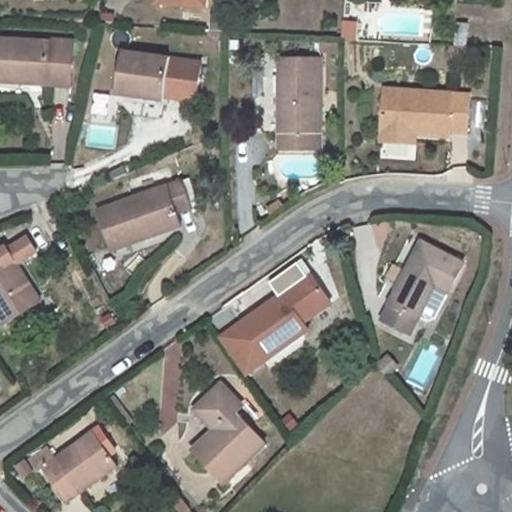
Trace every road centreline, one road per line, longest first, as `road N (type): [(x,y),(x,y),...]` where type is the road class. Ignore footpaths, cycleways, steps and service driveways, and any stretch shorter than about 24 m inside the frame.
road 1 (residential): [(511,202),(381,194),(337,204),(0,444)]
road 2 (unclassified): [(482,483),(478,417),(511,316)]
